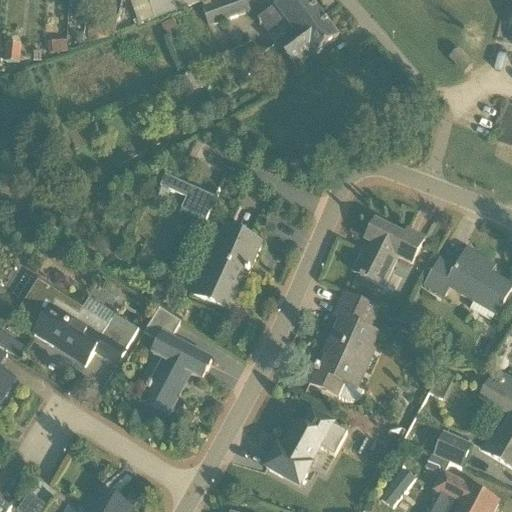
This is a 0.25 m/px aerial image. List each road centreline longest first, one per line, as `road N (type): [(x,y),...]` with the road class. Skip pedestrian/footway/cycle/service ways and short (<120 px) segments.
road 1 (residential): [(185,511),(272,355),(359,168),(380,166),(447,192)]
road 2 (residential): [(447,192),(444,121),(346,0)]
